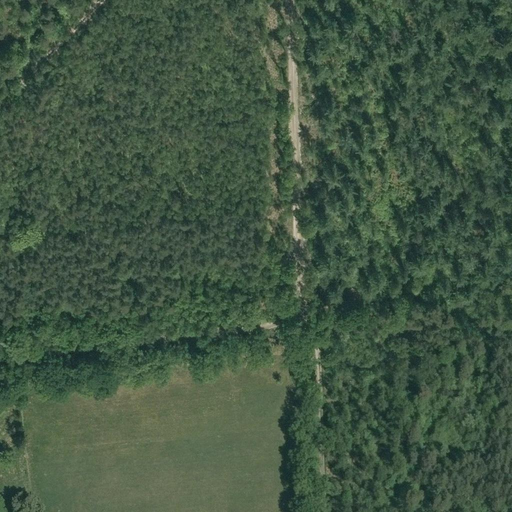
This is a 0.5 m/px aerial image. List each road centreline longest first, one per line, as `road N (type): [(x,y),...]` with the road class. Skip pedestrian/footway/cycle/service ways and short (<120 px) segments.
road 1 (track): [(295,0),(314,511)]
road 2 (track): [(0,354),(304,311)]
road 3 (track): [(94,0),(0,97)]
